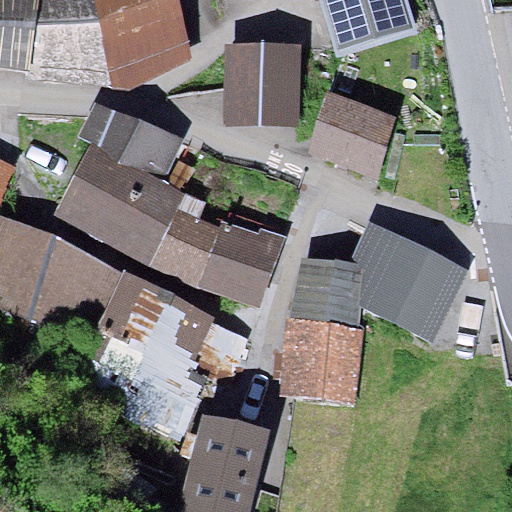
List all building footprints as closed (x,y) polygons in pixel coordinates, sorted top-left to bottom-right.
[(182,61),(164,0),(0,0),(0,62),(115,85),(182,61)] [(421,32),(411,0),(339,0),(356,52),(421,32)] [(290,61),(229,61),(229,131),(290,130),(290,61)] [(388,133),(325,109),(307,156),(370,181),(388,133)] [(114,129),(63,229),(146,270),(166,225),(179,201),(159,191),(175,159),(114,129)] [(273,272),(166,225),(146,270),(253,316),(273,272)] [(0,235),(0,298),(63,315),(79,256),(0,235)] [(457,285),(373,248),(345,309),(429,347),(457,285)] [(120,274),(104,328),(159,344),(175,290),(120,274)] [(354,331),(292,327),(287,408),(350,412),(354,331)] [(245,511),(267,429),(217,416),(191,511),(245,511)]
